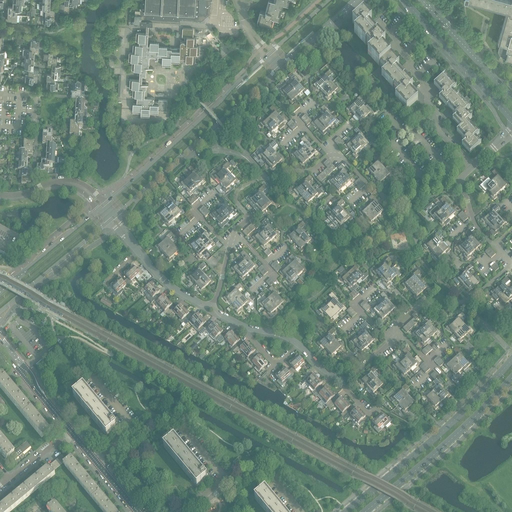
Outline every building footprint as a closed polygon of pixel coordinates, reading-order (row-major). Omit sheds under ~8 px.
[(145,0),(146,1),(142,0),(141,15),(135,15),(135,23),(140,23),(140,26),(145,26),(147,26),(147,25),(148,25),(153,25),(153,22),(180,23),(180,20),(202,21),(206,17),(210,14),(211,0),(212,0),(211,0),(145,0)] [(269,0),(268,7),(267,6),(265,11),(265,13),(266,13),(266,15),(272,17),(279,19),(279,18),(280,14),(278,13),(279,11),(281,11),(283,3),(288,4),(288,0),(269,0)] [(511,0),(480,0),(510,9),(509,12),(508,11),(499,44),(500,44),(498,53),(500,56),(506,58),(506,59),(511,61),(511,0)] [(17,4),(17,3),(12,2),(12,7),(12,9),(17,9),(17,11),(21,11),(21,5),(17,4)] [(46,4),(46,3),(42,3),(42,9),(43,9),(46,9),(46,11),(50,11),(50,9),(51,9),(51,5),(46,4)] [(65,4),(61,3),(60,10),(64,11),(64,12),(69,12),(70,7),(69,7),(69,6),(65,5),(65,4)] [(12,7),(8,7),(8,9),(7,13),(8,13),(12,13),(12,15),(16,15),(17,11),(17,9),(12,9),(12,7)] [(265,13),(265,11),(260,10),(262,11),(259,21),(257,21),(272,26),(272,25),(271,25),(273,20),(271,20),(272,17),(266,15),(266,13),(265,13)] [(12,13),(8,13),(7,13),(7,20),(11,20),(11,21),(16,22),(16,21),(19,22),(19,15),(16,15),(12,15),(12,13)] [(363,14),(364,14),(364,13),(352,23),(353,24),(353,23),(358,29),(354,33),(355,33),(366,45),(365,46),(366,45),(372,51),(368,54),(368,55),(368,54),(380,66),(379,67),(380,66),(382,69),(385,71),(385,72),(381,76),(382,76),(393,88),(393,89),(394,88),(399,93),(395,97),(396,97),(399,101),(400,100),(402,102),(401,103),(407,109),(406,110),(418,99),(416,100),(411,94),(412,93),(409,90),(413,86),(412,86),(411,87),(404,79),(405,78),(405,77),(403,79),(397,73),(398,72),(395,68),(399,65),(399,64),(398,66),(395,62),(393,60),(390,57),(391,56),(389,58),(384,52),(385,51),(381,47),(385,43),(384,44),(376,36),(378,35),(377,35),(375,36),(370,30),(371,29),(368,26),(372,22),(371,22),(371,23),(363,14)] [(54,22),(55,16),(50,16),(50,17),(43,17),(42,23),(50,24),(50,22),(54,22)] [(148,36),(148,33),(148,25),(147,25),(147,26),(145,26),(145,33),(136,33),(136,41),(138,41),(138,45),(133,44),(133,53),(129,53),(129,61),(132,61),(132,70),(138,70),(137,75),(140,75),(140,80),(142,80),(142,78),(142,75),(146,75),(146,67),(150,67),(151,57),(153,57),(155,57),(155,59),(162,60),(162,65),(171,66),(171,62),(179,63),(180,57),(180,48),(159,47),(159,44),(150,43),(150,45),(149,45),(147,45),(147,36),(148,36)] [(193,37),(193,29),(183,28),(182,37),(184,37),(184,41),(181,41),(180,48),(180,57),(188,57),(188,62),(195,63),(196,54),(199,55),(200,46),(196,46),(197,37),(193,37)] [(35,40),(35,39),(30,38),(30,45),(34,45),(34,47),(39,47),(39,40),(35,40)] [(34,47),(34,45),(30,45),(30,49),(30,51),(34,51),(34,53),(38,53),(39,47),(34,47)] [(30,49),(25,49),(23,49),(23,55),(25,55),(29,56),(29,57),(34,58),(34,53),(34,51),(30,51),(30,49)] [(52,57),(53,52),(48,52),(48,53),(44,53),(43,60),(47,60),(48,60),(48,58),(52,59),(52,57)] [(29,57),(29,56),(25,55),(24,62),(29,62),(29,64),(33,64),(34,58),(29,57)] [(57,57),(52,57),(52,59),(48,58),(48,60),(47,60),(47,65),(52,65),(52,63),(56,64),(57,57)] [(29,64),(29,62),(24,62),(24,68),(28,69),(29,69),(28,70),(33,70),(33,68),(33,64),(29,64)] [(56,65),(56,64),(52,63),(52,65),(51,70),(56,70),(56,72),(60,72),(61,65),(56,65)] [(37,69),(33,68),(33,70),(28,70),(29,69),(28,69),(28,76),(33,76),(33,75),(37,75),(37,69)] [(56,72),(56,70),(51,70),(51,74),(51,76),(55,76),(55,78),(60,78),(60,72),(56,72)] [(328,78),(332,74),(329,71),(322,77),(324,79),(321,81),(323,83),(327,87),(332,83),(328,78)] [(51,74),(47,74),(46,80),(51,81),(51,82),(55,83),(55,78),(55,76),(51,76),(51,74)] [(298,83),(299,81),(293,74),(290,77),(294,82),(289,86),(291,89),(294,91),(300,85),(298,83)] [(37,82),(37,75),(33,75),(33,76),(28,76),(25,76),(25,77),(25,82),(27,83),(32,83),(32,81),(37,82)] [(445,75),(434,85),(435,84),(440,90),(439,91),(443,95),(439,98),(439,99),(440,97),(448,106),(457,97),(453,93),(452,94),(450,92),(456,87),(455,87),(452,83),(451,84),(449,82),(450,81),(445,75)] [(142,80),(140,80),(130,79),(129,88),(133,88),(133,97),(137,97),(147,97),(148,84),(146,84),(146,80),(142,80)] [(51,81),(46,80),(46,87),(50,87),(50,89),(58,89),(58,83),(55,83),(51,82),(51,81)] [(327,87),(323,83),(321,81),(318,83),(317,82),(313,85),(316,88),(318,87),(322,92),(327,87)] [(336,88),(332,83),(327,87),(331,92),(333,94),(335,91),(337,93),(340,89),(338,86),(336,88)] [(304,87),(303,88),(300,85),(294,91),(296,94),(298,96),(303,92),(304,93),(307,90),(304,87)] [(294,91),(291,89),(289,86),(285,91),(283,89),(280,92),(283,96),(285,95),(287,97),(294,91)] [(333,94),(331,92),(327,87),(322,92),(326,96),(325,98),(328,101),(331,98),(330,96),(333,94)] [(298,96),(296,94),(294,91),(287,97),(290,100),(288,101),(292,105),(295,102),(293,100),(298,96)] [(81,98),(81,92),(77,92),(77,93),(72,93),(72,95),(72,100),(76,100),(76,98),(81,98)] [(360,102),(365,98),(362,95),(355,101),(356,103),(354,105),(355,107),(360,112),(364,107),(360,102)] [(459,96),(458,96),(457,97),(448,106),(447,107),(449,105),(454,111),(453,112),(456,116),(452,120),(453,120),(454,119),(461,127),(462,128),(467,122),(472,118),(471,118),(471,119),(467,115),(466,116),(464,114),(470,109),(470,108),(469,109),(466,105),(465,106),(463,104),(464,103),(458,97),(459,96)] [(154,98),(147,97),(137,97),(137,99),(137,103),(133,103),(133,110),(133,112),(141,113),(141,116),(148,117),(150,117),(150,113),(158,114),(158,110),(167,111),(167,102),(167,100),(159,99),(159,102),(154,101),(154,98)] [(81,100),(81,98),(76,98),(76,100),(76,105),(80,105),(80,106),(85,107),(85,100),(81,100)] [(80,106),(80,105),(76,105),(76,111),(80,111),(80,113),(84,113),(85,107),(80,106)] [(360,112),(355,107),(354,105),(351,107),(350,106),(346,109),(349,113),(350,111),(355,116),(360,112)] [(278,114),(279,113),(273,106),(270,109),(274,114),(269,118),(274,123),(280,117),(278,114)] [(329,114),(330,113),(324,106),(321,109),(325,113),(321,118),(323,120),(325,123),(331,117),(329,114)] [(369,112),(365,107),(364,107),(360,112),(364,116),(365,118),(368,115),(369,117),(373,114),(370,110),(369,112)] [(80,113),(80,111),(76,111),(75,117),(79,118),(79,119),(84,119),(87,120),(87,113),(84,113),(80,113)] [(365,118),(364,116),(360,112),(355,116),(359,120),(357,122),(360,125),(364,122),(363,120),(365,118)] [(79,119),(79,118),(75,117),(75,122),(75,124),(79,124),(79,126),(84,126),(84,119),(79,119)] [(282,120),(280,117),(274,123),(278,128),(283,124),(284,125),(287,122),(284,118),(282,120)] [(335,118),(334,119),(331,117),(325,123),(327,125),(329,127),(334,123),(335,125),(339,122),(335,118)] [(267,129),(274,123),(269,118),(264,122),(263,121),(260,124),(263,128),(265,126),(267,129)] [(325,123),(323,120),(321,118),(316,122),(314,120),(311,123),(315,127),(316,126),(318,128),(325,123)] [(75,122),(70,122),(70,124),(70,128),(75,128),(74,130),(79,130),(79,126),(79,124),(75,124),(75,122)] [(472,129),(473,129),(467,122),(462,128),(461,127),(456,132),(457,132),(458,131),(463,137),(462,138),(465,142),(462,145),(463,144),(470,153),(469,154),(470,154),(481,144),(480,144),(477,140),(476,141),(474,139),(479,134),(478,134),(475,131),(474,132),(472,129)] [(273,132),(278,128),(274,123),(267,129),(269,131),(268,133),(271,137),(275,134),(273,132)] [(329,127),(327,125),(325,123),(318,128),(321,131),(319,132),(323,136),(326,133),(325,132),(329,127)] [(74,130),(75,128),(70,128),(70,134),(74,135),(74,136),(79,137),(79,130),(74,130)] [(362,137),(363,135),(357,128),(354,131),(358,136),(353,140),(355,143),(358,145),(364,139),(362,137)] [(52,137),(52,130),(48,130),(48,132),(43,131),(43,138),(47,138),(48,137),(52,137)] [(52,143),(52,137),(48,137),(47,138),(43,138),(42,144),(47,145),(47,143),(52,143)] [(309,146),(310,145),(304,138),(301,140),(305,145),(300,150),(305,154),(311,149),(309,146)] [(368,141),(366,142),(364,139),(358,145),(360,148),(362,150),(367,146),(368,147),(371,144),(368,141)] [(33,142),(29,142),(29,140),(24,140),(24,146),(29,146),(29,148),(33,148),(33,142)] [(358,145),(355,143),(353,140),(349,145),(347,143),(344,146),(347,150),(349,148),(351,151),(358,145)] [(272,149),(277,145),(274,142),(267,148),(268,150),(266,152),(271,158),(276,154),(272,149)] [(56,151),(56,145),(52,144),(52,143),(47,143),(47,145),(47,149),(51,149),(51,151),(56,151)] [(416,146),(415,147),(412,144),(408,148),(411,151),(413,149),(417,154),(420,151),(416,146)] [(362,150),(360,148),(358,145),(351,151),(354,154),(352,155),(356,159),(359,156),(357,154),(362,150)] [(32,155),(33,148),(29,148),(29,146),(24,146),(21,146),(21,151),(23,151),(24,151),(24,153),(28,153),(28,155),(32,155)] [(55,157),(56,151),(51,151),(51,149),(47,149),(46,156),(51,156),(51,157),(55,157)] [(315,150),(313,151),(311,149),(305,154),(309,159),(314,155),(315,157),(318,154),(315,150)] [(23,151),(21,151),(19,150),(19,157),(23,157),(23,159),(28,159),(28,155),(28,153),(24,153),(24,151),(23,151)] [(298,160),(305,154),(300,150),(296,154),(294,152),(291,155),(294,159),(296,158),(298,160)] [(267,163),(271,158),(266,152),(263,154),(262,153),(258,156),(261,159),(262,158),(267,163)] [(280,159),(276,154),(271,158),(277,165),(280,162),(281,164),(285,160),(282,157),(280,159)] [(304,163),(309,159),(305,154),(298,160),(301,163),(299,164),(303,168),(306,165),(304,163)] [(57,158),(55,158),(55,157),(51,157),(51,156),(46,156),(46,160),(46,162),(50,162),(50,164),(51,164),(57,164),(57,158)] [(384,159),(382,156),(374,162),(376,164),(373,166),(375,168),(379,173),(384,168),(380,163),(384,159)] [(27,165),(28,159),(23,159),(23,157),(19,157),(18,163),(23,163),(23,165),(27,165)] [(275,167),(277,165),(271,158),(267,163),(271,168),(269,169),(273,173),(273,172),(275,174),(277,172),(274,170),(276,169),(275,167)] [(50,168),(51,164),(50,164),(50,162),(46,162),(46,160),(41,160),(41,164),(41,166),(46,166),(46,168),(50,168)] [(27,170),(27,165),(23,165),(23,163),(18,163),(18,168),(15,168),(15,170),(20,170),(23,170),(22,172),(27,172),(27,170)] [(226,170),(230,166),(227,163),(221,169),(222,170),(219,173),(225,179),(230,175),(226,170)] [(41,164),(37,164),(37,171),(37,172),(39,173),(40,173),(46,173),(46,168),(46,166),(41,166),(41,164)] [(345,173),(346,172),(340,165),(337,168),(341,172),(337,177),(339,179),(341,182),(347,176),(345,173)] [(196,175),(197,173),(191,166),(188,169),(192,174),(188,178),(192,183),(198,177),(196,175)] [(379,173),(375,168),(373,166),(371,169),(369,167),(366,171),(368,174),(370,172),(374,177),(379,173)] [(388,173),(384,168),(379,173),(383,177),(385,179),(387,177),(389,178),(393,175),(390,171),(388,173)] [(31,176),(32,170),(27,170),(27,172),(22,172),(23,170),(20,170),(19,177),(22,178),(26,178),(27,176),(31,176)] [(500,178),(501,177),(495,170),(491,173),(496,178),(491,182),(496,187),(502,181),(500,178)] [(220,184),(225,179),(219,173),(217,175),(215,174),(211,177),(214,180),(216,179),(220,184)] [(385,179),(383,177),(379,173),(374,177),(378,182),(377,183),(380,186),(384,183),(382,181),(385,179)] [(234,180),(230,175),(225,179),(231,186),(234,183),(235,185),(239,181),(236,178),(234,180)] [(31,183),(31,176),(27,176),(26,178),(22,178),(22,182),(20,182),(20,184),(28,185),(28,183),(31,183)] [(308,183),(312,179),(310,176),(303,182),(304,184),(301,186),(307,192),(312,188),(308,183)] [(351,177),(350,178),(347,176),(341,182),(343,184),(345,186),(350,182),(351,184),(355,181),(351,177)] [(202,179),(201,180),(198,177),(192,183),(196,188),(201,184),(202,185),(206,182),(202,179)] [(341,182),(339,179),(337,177),(332,181),(330,179),(327,182),(331,186),(332,185),(335,187),(341,182)] [(186,189),(192,183),(188,178),(183,183),(181,181),(178,184),(182,188),(183,186),(186,189)] [(228,188),(231,186),(225,179),(220,184),(225,188),(223,190),(226,193),(230,189),(228,188)] [(504,184),(502,181),(496,187),(500,192),(505,187),(506,189),(509,186),(506,182),(504,184)] [(345,186),(343,184),(341,182),(335,187),(337,190),(336,191),(339,195),(342,192),(341,191),(345,186)] [(489,193),(496,187),(491,182),(487,186),(485,185),(482,188),(485,191),(487,190),(489,193)] [(192,192),(196,188),(192,183),(186,189),(188,192),(187,193),(190,197),(193,194),(192,192)] [(262,193),(266,189),(263,186),(257,192),(258,193),(255,196),(261,202),(266,198),(262,193)] [(302,197),(307,192),(301,186),(299,188),(297,187),(294,190),(296,194),(298,192),(302,197)] [(495,196),(500,192),(496,187),(489,193),(492,195),(490,197),(494,200),(497,197),(495,196)] [(316,193),(313,189),(312,188),(307,192),(313,199),(316,197),(317,198),(321,195),(318,191),(316,193)] [(310,201),(313,199),(307,192),(302,197),(307,202),(305,203),(308,206),(312,203),(310,201)] [(256,207),(261,202),(255,196),(253,198),(251,197),(248,200),(250,203),(252,202),(256,207)] [(377,204),(378,203),(372,196),(369,198),(373,203),(368,207),(373,212),(379,206),(377,204)] [(175,206),(176,204),(170,197),(167,200),(171,205),(166,209),(171,214),(177,208),(175,206)] [(227,206),(229,205),(222,198),(219,201),(224,205),(219,210),(223,215),(229,209),(227,206)] [(272,201),(270,203),(266,198),(261,202),(267,209),(270,206),(271,208),(275,204),(272,201)] [(448,206),(450,205),(443,198),(440,200),(444,205),(440,210),(444,214),(451,209),(448,206)] [(336,207),(334,210),(339,216),(344,212),(340,207),(345,203),(342,200),(335,206),(336,207)] [(264,211),(267,209),(261,202),(256,207),(261,211),(259,213),(262,216),(266,212),(264,211)] [(495,213),(500,209),(497,205),(490,212),(491,213),(489,216),(494,222),(499,218),(495,213)] [(383,208),(382,209),(379,206),(373,212),(377,217),(382,213),(383,214),(386,212),(383,208)] [(366,218),(373,212),(368,207),(364,212),(362,210),(359,213),(363,217),(364,215),(366,218)] [(181,209),(180,211),(177,208),(171,214),(175,219),(180,214),(181,216),(184,213),(181,209)] [(164,220),(171,214),(166,209),(162,213),(160,212),(157,215),(160,218),(162,217),(164,220)] [(229,209),(223,215),(228,219),(229,221),(237,214),(233,210),(232,211),(229,209)] [(454,210),(453,211),(451,209),(444,214),(449,219),(453,215),(455,217),(458,214),(454,210)] [(217,220),(223,215),(219,210),(214,214),(213,212),(209,215),(213,219),(214,218),(217,220)] [(330,211),(326,214),(329,217),(328,218),(332,222),(335,220),(339,216),(334,210),(331,212),(330,211)] [(344,212),(339,216),(345,223),(348,220),(349,222),(353,218),(350,215),(346,210),(344,212)] [(438,220),(444,214),(440,210),(435,214),(434,212),(431,215),(434,219),(435,218),(438,220)] [(372,221),(377,217),(373,212),(366,218),(369,221),(367,222),(371,226),(374,223),(372,221)] [(170,223),(175,219),(171,214),(164,220),(167,222),(165,224),(169,227),(172,225),(170,223)] [(444,223),(449,219),(444,214),(438,220),(440,223),(439,224),(442,228),(445,225),(444,223)] [(223,224),(228,219),(223,215),(217,220),(219,223),(218,224),(221,228),(224,225),(223,224)] [(335,220),(332,222),(337,227),(340,230),(344,226),(343,225),(345,223),(339,216),(335,220)] [(490,226),(494,222),(489,216),(486,218),(485,216),(481,220),(484,223),(485,222),(490,226)] [(253,227),(258,223),(253,218),(250,222),(252,224),(251,224),(253,227)] [(504,222),(499,218),(494,222),(500,228),(503,226),(504,228),(508,224),(505,221),(504,222)] [(270,228),(271,227),(265,220),(262,223),(266,228),(261,232),(266,237),(272,231),(270,228)] [(301,230),(305,225),(303,222),(296,228),(297,230),(294,232),(300,239),(305,234),(301,230)] [(498,231),(500,228),(494,222),(490,226),(494,231),(492,233),(495,236),(499,232),(498,231)] [(206,237),(207,235),(201,228),(198,231),(202,236),(197,240),(202,245),(208,239),(206,237)] [(473,239),(475,237),(469,230),(465,233),(470,238),(465,242),(469,247),(476,241),(473,239)] [(276,232),(275,234),(272,231),(266,237),(270,242),(275,237),(276,239),(280,236),(276,232)] [(438,239),(443,235),(440,231),(433,238),(434,239),(431,241),(437,248),(442,243),(438,239)] [(259,243),(266,237),(261,232),(257,236),(255,235),(252,237),(256,241),(257,240),(259,243)] [(295,243),(300,239),(294,232),(292,235),(290,233),(287,237),(290,240),(291,238),(295,243)] [(169,240),(174,236),(171,233),(164,239),(165,240),(163,243),(168,249),(173,245),(169,240)] [(311,238),(309,239),(305,234),(300,239),(306,245),(309,243),(310,244),(314,241),(311,238)] [(266,246),(270,242),(266,237),(259,243),(262,245),(260,247),(264,250),(267,247),(266,246)] [(212,241),(211,242),(208,239),(202,245),(206,250),(211,246),(212,247),(216,244),(212,241)] [(303,247),(306,245),(300,239),(295,243),(300,248),(298,249),(301,252),(305,249),(303,247)] [(195,251),(202,245),(197,240),(193,245),(191,243),(188,246),(192,250),(193,248),(195,251)] [(432,252),(437,248),(431,241),(429,244),(427,242),(424,246),(427,249),(428,247),(432,252)] [(480,242),(478,244),(476,241),(469,247),(474,252),(478,248),(480,249),(483,246),(480,242)] [(463,253),(469,247),(465,242),(460,246),(459,245),(456,248),(459,251),(461,250),(463,253)] [(164,254),(168,249),(163,243),(160,245),(159,244),(155,247),(158,250),(159,249),(164,254)] [(446,248),(442,244),(442,243),(437,248),(443,254),(446,252),(447,253),(451,250),(448,247),(446,248)] [(177,249),(173,245),(168,249),(174,256),(177,253),(178,255),(182,251),(179,248),(177,249)] [(202,254),(206,250),(202,245),(195,251),(198,254),(196,255),(200,259),(203,256),(202,254)] [(469,256),(474,252),(469,247),(463,253),(465,255),(464,257),(465,258),(464,260),(466,261),(467,260),(467,261),(471,258),(469,256)] [(441,257),(443,254),(437,248),(432,252),(437,257),(435,258),(438,262),(441,259),(442,258),(441,257)] [(172,258),(174,256),(168,249),(164,254),(168,258),(166,260),(169,263),(173,259),(172,258)] [(249,260),(250,258),(244,251),(241,254),(245,259),(240,263),(245,268),(251,262),(249,260)] [(297,263),(298,262),(292,255),(289,258),(293,263),(289,267),(293,272),(299,266),(297,263)] [(387,265),(391,261),(389,258),(382,264),(383,265),(380,268),(386,274),(391,270),(387,265)] [(357,270),(359,268),(352,261),(349,264),(353,269),(349,273),(353,278),(359,272),(357,270)] [(253,265),(251,262),(245,268),(249,273),(254,268),(255,270),(258,267),(255,263),(253,265)] [(201,271),(206,267),(203,263),(196,270),(197,271),(195,274),(200,280),(205,276),(201,271)] [(238,274),(245,268),(240,263),(235,267),(234,266),(231,269),(234,272),(236,271),(238,274)] [(469,273),(473,268),(470,265),(463,271),(465,273),(462,275),(468,282),(473,277),(469,273)] [(139,268),(136,270),(133,266),(128,270),(135,277),(138,275),(140,276),(143,273),(139,268)] [(303,267),(302,268),(299,266),(293,272),(297,277),(302,272),(304,274),(307,271),(303,267)] [(287,278),(293,272),(289,267),(284,271),(282,270),(279,272),(283,276),(284,275),(287,278)] [(244,277),(249,273),(245,268),(238,274),(241,276),(239,278),(243,281),(246,279),(244,277)] [(377,274),(381,279),(386,274),(380,268),(378,270),(376,269),(375,270),(372,268),(371,270),(373,272),(375,275),(377,274)] [(131,281),(135,277),(128,270),(124,274),(128,278),(125,280),(130,285),(132,283),(131,281)] [(397,273),(395,275),(391,270),(386,274),(392,281),(395,278),(396,280),(400,276),(397,273)] [(418,276),(421,273),(418,270),(411,276),(412,278),(410,280),(416,287),(420,282),(422,281),(418,276)] [(293,281),(297,277),(293,272),(287,278),(289,280),(288,281),(291,285),(294,282),(293,281)] [(363,274),(362,275),(359,272),(353,278),(357,283),(362,279),(364,280),(367,277),(363,274)] [(347,284),(353,278),(349,273),(344,278),(342,276),(339,279),(343,282),(344,281),(347,284)] [(196,284),(200,280),(195,274),(192,276),(191,274),(187,278),(190,281),(191,280),(196,284)] [(386,274),(381,279),(384,282),(383,284),(387,288),(389,287),(391,284),(389,283),(392,281),(386,274)] [(463,286),(468,282),(462,275),(459,277),(458,276),(454,279),(457,283),(459,281),(463,286)] [(210,280),(205,276),(200,280),(206,286),(209,284),(210,285),(214,282),(211,279),(210,280)] [(479,280),(477,282),(473,277),(468,282),(474,288),(476,286),(478,287),(481,284),(479,280)] [(125,280),(123,282),(119,278),(115,282),(121,290),(126,286),(128,287),(130,285),(125,280)] [(353,287),(357,283),(353,278),(347,284),(349,287),(348,288),(351,292),(354,289),(353,287)] [(509,281),(508,279),(506,278),(499,284),(501,286),(498,288),(504,294),(509,290),(504,285),(509,281)] [(204,289),(206,286),(200,280),(196,284),(200,289),(198,291),(201,294),(205,290),(204,289)] [(411,291),(416,287),(410,280),(407,283),(406,281),(402,285),(405,288),(407,286),(411,291)] [(121,290),(115,282),(111,286),(114,290),(112,292),(117,297),(123,291),(121,290)] [(425,287),(420,282),(416,287),(421,293),(424,291),(425,292),(429,289),(426,286),(425,287)] [(471,290),(474,288),(468,282),(463,286),(467,291),(466,292),(469,295),(470,297),(473,294),(471,293),(472,292),(471,290)] [(149,294),(156,287),(152,283),(148,286),(146,284),(139,290),(142,293),(143,292),(144,293),(146,291),(149,294)] [(238,291),(243,287),(240,284),(233,290),(234,291),(231,294),(237,300),(242,296),(238,291)] [(160,291),(156,287),(149,294),(153,298),(151,300),(153,302),(158,297),(156,295),(160,291)] [(277,295),(278,294),(272,287),(269,290),(273,294),(268,299),(273,304),(279,298),(277,295)] [(419,295),(421,293),(416,287),(411,291),(415,296),(413,297),(416,300),(420,297),(419,295)] [(499,299),(504,294),(498,288),(495,290),(494,289),(490,292),(493,296),(495,294),(499,299)] [(337,301),(338,300),(332,293),(329,296),(333,301),(328,305),(333,310),(339,304),(337,301)] [(388,301),(390,300),(383,293),(380,295),(384,300),(380,304),(384,309),(391,304),(388,301)] [(232,305),(237,300),(231,294),(229,296),(227,295),(224,298),(226,301),(228,300),(232,305)] [(510,301),(508,299),(504,294),(499,299),(503,303),(502,305),(504,308),(508,305),(507,303),(510,301)] [(159,309),(161,307),(168,300),(164,296),(160,300),(158,297),(153,302),(159,309)] [(246,301),(242,296),(237,300),(243,307),(246,304),(247,306),(251,302),(248,299),(246,301)] [(283,299),(282,300),(279,298),(273,304),(277,308),(282,304),(283,306),(287,303),(283,299)] [(103,299),(101,303),(110,308),(113,305),(103,299)] [(266,309),(273,304),(268,299),(264,303),(262,301),(259,304),(263,308),(264,307),(266,309)] [(172,305),(168,300),(161,307),(165,311),(163,313),(165,315),(166,314),(170,311),(168,309),(172,305)] [(240,309),(243,307),(237,300),(232,305),(237,309),(235,311),(238,314),(242,311),(240,309)] [(273,313),(277,308),(273,304),(266,309),(269,312),(267,313),(271,317),(274,314),(273,313)] [(343,305),(342,307),(339,304),(333,310),(337,315),(342,310),(343,312),(346,309),(343,305)] [(378,315),(384,309),(380,304),(375,309),(374,307),(370,310),(374,314),(375,312),(378,315)] [(394,305),(393,306),(391,304),(384,309),(389,314),(393,310),(395,311),(398,309),(394,305)] [(178,316),(185,309),(181,305),(174,312),(172,309),(170,311),(166,314),(169,316),(172,313),(174,316),(176,314),(178,316)] [(326,316),(333,310),(328,305),(324,309),(322,308),(319,311),(323,314),(324,313),(326,316)] [(189,314),(185,309),(178,316),(180,319),(179,321),(182,324),(183,323),(187,320),(185,318),(189,314)] [(384,318),(389,314),(384,309),(378,315),(380,318),(379,319),(382,323),(385,320),(384,318)] [(332,319),(337,315),(333,310),(326,316),(329,318),(327,320),(331,324),(334,321),(332,319)] [(460,320),(465,316),(462,313),(455,319),(456,321),(454,323),(460,329),(464,325),(460,320)] [(193,327),(202,318),(198,314),(190,321),(188,319),(187,320),(183,323),(182,324),(181,325),(183,327),(189,322),(193,327)] [(430,325),(432,324),(425,317),(422,319),(427,324),(422,329),(426,333),(433,328),(430,325)] [(202,326),(206,323),(202,318),(193,327),(199,333),(200,332),(204,329),(202,326)] [(219,327),(215,323),(207,330),(205,327),(204,329),(200,332),(199,333),(198,334),(200,336),(206,332),(209,336),(212,334),(215,331),(219,327)] [(455,334),(460,329),(454,323),(451,325),(450,324),(448,326),(446,327),(449,331),(450,329),(455,334)] [(368,333),(369,331),(363,324),(360,327),(364,332),(359,336),(364,341),(370,335),(368,333)] [(470,328),(469,330),(464,325),(460,329),(465,336),(468,334),(469,335),(473,332),(470,328)] [(219,335),(223,332),(219,327),(215,331),(212,334),(214,337),(212,339),(216,342),(217,341),(221,338),(219,335)] [(331,336),(336,332),(333,328),(326,335),(327,336),(325,339),(331,345),(335,341),(331,336)] [(436,329),(435,330),(433,328),(426,333),(431,338),(435,334),(437,336),(440,333),(436,329)] [(420,339),(426,333),(422,329),(417,333),(416,331),(413,334),(416,338),(417,337),(420,339)] [(465,336),(460,329),(455,334),(459,339),(457,340),(460,343),(464,340),(463,338),(465,336)] [(236,336),(234,335),(232,332),(224,339),(228,343),(236,336)] [(431,338),(426,333),(420,339),(422,342),(421,343),(424,347),(427,345),(428,346),(433,342),(430,339),(431,338)] [(374,337),(373,338),(370,335),(364,341),(368,346),(373,342),(374,343),(378,340),(374,337)] [(236,344),(240,341),(236,336),(228,343),(230,345),(229,347),(233,351),(238,347),(236,344)] [(357,347),(364,341),(359,336),(355,341),(353,339),(350,342),(354,346),(355,344),(357,347)] [(326,350),(331,345),(325,339),(322,341),(321,340),(317,343),(320,346),(321,345),(326,350)] [(341,344),(340,345),(335,341),(331,345),(336,352),(339,349),(340,351),(344,347),(341,344)] [(364,350),(368,346),(364,341),(357,347),(360,350),(358,351),(362,355),(365,352),(364,350)] [(244,354),(251,347),(247,342),(240,349),(244,354)] [(334,354),(336,352),(331,345),(326,350),(330,354),(328,356),(331,359),(335,355),(334,354)] [(251,355),(255,351),(251,347),(244,354),(248,358),(246,359),(248,361),(253,357),(251,355)] [(410,357),(412,355),(405,348),(402,351),(406,356),(402,360),(406,365),(413,359),(410,357)] [(461,356),(463,355),(457,348),(453,351),(458,356),(453,360),(457,365),(464,359),(461,356)] [(256,367),(263,360),(259,355),(255,359),(253,357),(248,361),(252,365),(253,364),(256,367)] [(300,367),(304,363),(298,356),(293,359),(300,367)] [(295,371),(300,367),(293,359),(289,363),(292,368),(290,369),(295,375),(297,372),(295,371)] [(415,362),(413,359),(406,365),(410,370),(415,366),(417,367),(420,364),(416,361),(415,362)] [(468,360),(466,361),(464,359),(457,365),(462,369),(466,365),(468,367),(471,364),(468,360)] [(263,368),(267,364),(263,360),(256,367),(254,369),(258,373),(258,372),(260,375),(265,370),(263,368)] [(400,371),(406,365),(402,360),(397,365),(396,363),(392,366),(396,370),(397,368),(400,371)] [(451,370),(457,365),(453,360),(448,364),(447,362),(444,365),(447,369),(449,368),(451,370)] [(406,374),(410,370),(406,365),(400,371),(402,374),(401,375),(404,379),(407,376),(406,374)] [(457,374),(462,369),(457,365),(451,370),(453,373),(452,374),(455,378),(458,375),(457,374)] [(378,369),(375,366),(368,373),(369,374),(366,376),(372,383),(377,378),(379,377),(375,372),(378,369)] [(290,369),(288,372),(284,368),(280,372),(286,379),(291,375),(292,377),(295,375),(290,369)] [(286,379),(280,372),(275,376),(279,380),(277,382),(281,387),(288,381),(286,379)] [(1,373),(0,373),(0,387),(1,389),(9,383),(1,373)] [(309,387),(318,379),(314,374),(307,381),(305,378),(300,383),(302,386),(305,383),(309,387)] [(367,387),(372,383),(366,376),(364,379),(362,377),(359,381),(362,384),(363,383),(367,387)] [(381,383),(377,378),(372,383),(378,389),(381,387),(382,388),(386,385),(383,382),(381,383)] [(318,387),(322,383),(318,379),(309,387),(313,391),(311,393),(314,395),(320,389),(318,387)] [(441,385),(443,383),(440,379),(438,381),(436,380),(433,382),(437,387),(433,391),(437,396),(444,390),(441,388),(443,387),(441,385)] [(19,394),(17,392),(9,383),(1,389),(11,401),(19,394)] [(375,391),(378,389),(372,383),(367,387),(372,392),(370,393),(373,396),(377,393),(375,391)] [(404,391),(409,387),(406,384),(399,390),(401,392),(398,394),(402,398),(404,400),(409,396),(404,391)] [(113,423),(84,387),(74,396),(107,437),(117,428),(115,426),(116,423),(113,423)] [(321,401),(331,392),(326,388),(322,391),(320,389),(314,395),(315,398),(317,396),(321,401)] [(447,392),(446,393),(444,390),(437,396),(439,398),(442,401),(446,397),(448,399),(451,396),(447,392)] [(431,402),(437,396),(433,391),(428,396),(427,394),(423,397),(424,398),(422,399),(424,401),(426,400),(427,401),(428,399),(431,402)] [(330,400),(334,396),(331,392),(321,401),(325,405),(323,406),(326,409),(327,407),(332,402),(330,400)] [(29,407),(22,398),(19,394),(11,401),(21,414),(29,407)] [(404,400),(402,398),(398,394),(395,396),(394,395),(390,398),(393,401),(395,400),(399,405),(404,400)] [(413,401),(409,396),(404,400),(410,407),(412,404),(413,406),(417,402),(414,399),(413,401)] [(442,401),(439,398),(437,396),(431,402),(433,405),(432,406),(435,410),(438,407),(437,405),(442,401)] [(346,403),(342,398),(334,405),(339,409),(346,403)] [(407,409),(410,407),(404,400),(399,405),(403,409),(402,411),(405,414),(408,411),(407,409)] [(346,410),(350,407),(346,403),(339,409),(342,413),(341,415),(343,417),(348,413),(346,410)] [(31,426),(39,419),(29,407),(21,414),(31,426)] [(362,413),(357,408),(350,415),(348,413),(343,417),(345,420),(346,419),(347,420),(349,418),(352,421),(354,419),(362,413)] [(361,421),(365,417),(362,413),(354,419),(352,421),(352,424),(353,425),(356,426),(358,428),(363,423),(361,421)] [(387,416),(384,418),(381,414),(377,418),(383,425),(387,422),(387,421),(389,423),(391,421),(387,416)] [(380,428),(383,425),(377,418),(372,422),(376,426),(374,428),(378,433),(382,430),(380,428)] [(49,431),(47,428),(39,419),(31,426),(41,438),(49,431)] [(166,435),(161,439),(165,444),(170,440),(166,435)] [(175,440),(174,439),(164,447),(170,456),(197,487),(207,479),(205,476),(206,474),(203,473),(181,447),(175,440),(176,440),(175,439),(175,440)] [(14,452),(5,441),(0,445),(0,451),(6,459),(10,455),(14,452)] [(10,455),(15,460),(30,447),(26,442),(14,452),(10,455)] [(62,456),(55,461),(60,466),(62,465),(60,463),(65,459),(62,456)] [(81,469),(74,461),(71,457),(66,461),(65,459),(60,463),(62,465),(63,464),(73,476),(81,469)] [(57,469),(53,463),(48,467),(53,472),(57,469)] [(43,485),(55,475),(53,472),(48,467),(36,477),(43,485)] [(91,481),(84,473),(81,469),(73,476),(82,488),(91,481)] [(31,494),(43,485),(36,477),(24,486),(31,494)] [(100,493),(94,485),(91,481),(82,488),(92,499),(100,493)] [(19,504),(31,494),(24,486),(13,496),(19,504)] [(283,511),(265,490),(265,489),(263,490),(264,491),(258,496),(255,499),(265,511),(283,511)] [(110,505),(104,497),(100,493),(92,499),(101,510),(102,511),(110,505)] [(6,511),(9,511),(19,504),(13,496),(1,505),(6,511)] [(49,511),(63,511),(55,502),(49,507),(48,508),(47,509),(49,511)]
